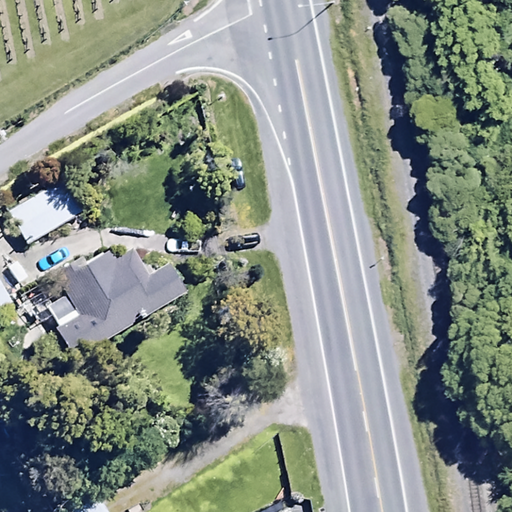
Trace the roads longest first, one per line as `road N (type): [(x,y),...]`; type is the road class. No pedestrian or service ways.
road 1 (trunk): [(383,511),(339,245),(287,7)]
road 2 (unclassified): [(287,7),(0,152)]
